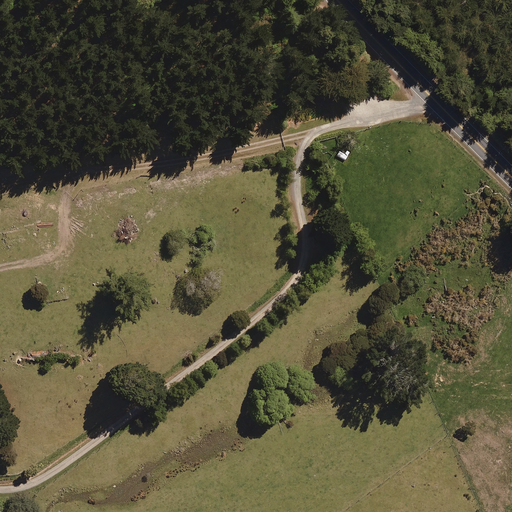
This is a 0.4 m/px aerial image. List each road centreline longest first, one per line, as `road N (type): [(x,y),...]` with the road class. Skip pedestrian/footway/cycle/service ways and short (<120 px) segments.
road 1 (track): [(447,112),(394,110),(175,163),(113,167)]
road 2 (secondary): [(511,176),(337,0)]
